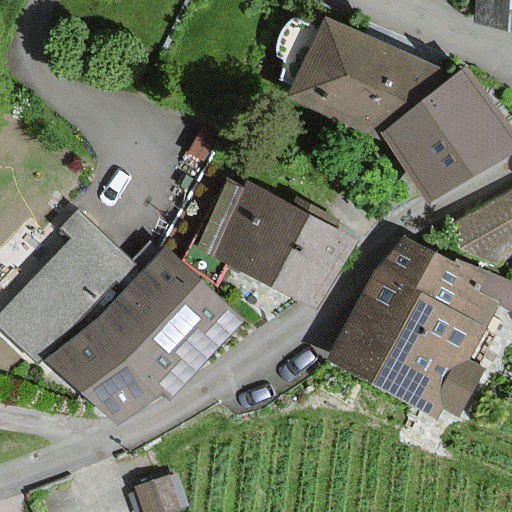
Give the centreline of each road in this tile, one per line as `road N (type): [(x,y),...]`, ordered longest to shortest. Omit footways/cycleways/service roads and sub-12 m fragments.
road 1 (residential): [(0,481),(105,443),(222,386),(337,305),(386,241),(511,167)]
road 2 (track): [(35,0),(28,69),(67,104),(137,144),(153,175),(145,199)]
road 3 (residential): [(511,59),(376,0)]
